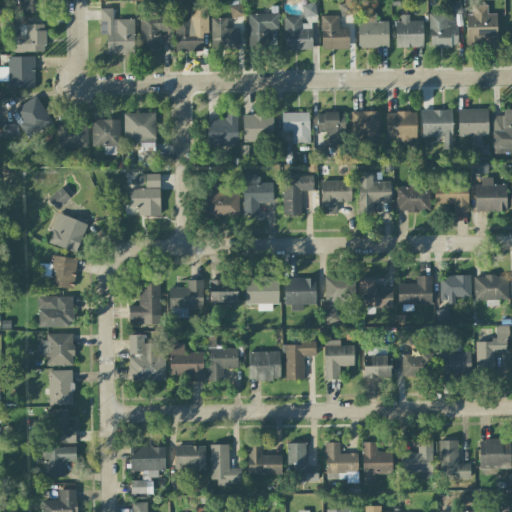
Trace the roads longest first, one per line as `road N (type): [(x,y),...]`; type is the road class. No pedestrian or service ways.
road 1 (residential): [(511,241),(137,248),(111,262),(108,311)]
road 2 (residential): [(511,75),(107,81)]
road 3 (residential): [(511,407),(109,415)]
road 4 (residential): [(108,311),(110,511)]
road 5 (residential): [(182,80),(184,248)]
